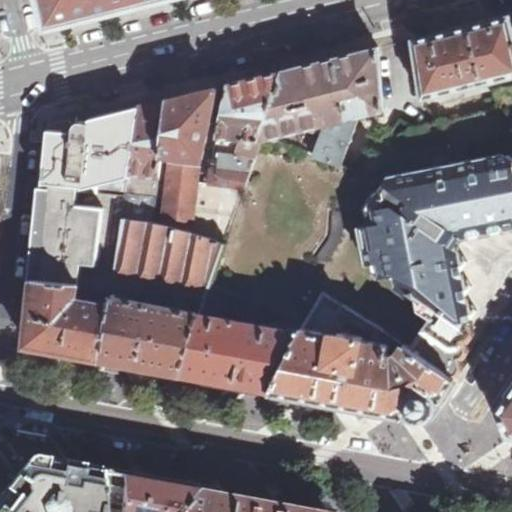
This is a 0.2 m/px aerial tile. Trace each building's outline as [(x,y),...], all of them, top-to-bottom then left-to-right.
[(41,0),(48,27),(155,0),(41,0)] [(511,12),(511,13),(415,37),(421,76),(424,76),(425,88),(423,88),(425,97),(425,98),(511,75),(511,12)] [(286,69),(263,138),(267,137),(329,122),(318,155),(345,164),(362,113),(386,107),(381,50),(382,48),(382,45),(286,69)] [(215,167),(250,172),(262,138),(263,138),(286,69),(231,83),(215,167)] [(219,86),(171,97),(165,155),(205,160),(206,160),(220,90),(219,86)] [(138,112),(124,216),(157,224),(165,155),(171,97),(139,105),(138,112)] [(82,264),(114,267),(124,216),(138,112),(122,110),(119,120),(92,118),(91,121),(81,122),(77,124),(76,131),(48,129),(30,277),(81,279),(82,264)] [(437,305),(409,344),(458,376),(463,367),(459,364),(468,350),(465,347),(474,333),(459,245),(454,242),(461,231),(469,236),(511,229),(511,148),(511,149),(507,143),(389,167),(367,196),(360,220),(368,262),(437,305)] [(165,155),(157,224),(227,241),(245,187),(211,183),(206,223),(197,222),(205,160),(165,155)] [(211,183),(245,187),(250,172),(215,167),(214,167),(211,183)] [(101,363),(185,378),(205,306),(227,241),(157,224),(124,216),(114,267),(112,296),(101,363)] [(21,349),(101,363),(112,296),(80,294),(81,279),(30,277),(21,349)] [(456,378),(458,376),(409,344),(324,292),(302,326),(268,393),(425,421),(433,413),(457,379),(456,378)] [(205,306),(185,378),(268,393),(302,326),(205,306)] [(511,391),(499,410),(510,434),(511,434),(511,391)] [(100,511),(98,479),(36,467),(33,466),(31,467),(29,468),(28,469),(0,505),(0,511),(100,511)] [(182,511),(197,497),(98,479),(100,511),(182,511)] [(281,511),(247,505),(206,498),(197,497),(182,511),(281,511)]
